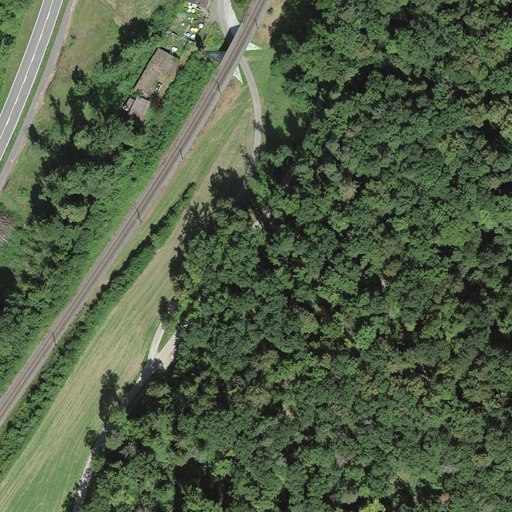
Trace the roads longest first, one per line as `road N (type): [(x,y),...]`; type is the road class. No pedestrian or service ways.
road 1 (track): [(392,511),(290,422),(289,373),(314,327),(342,302),(420,260),(463,222),(453,128),(458,103),(511,56)]
road 2 (track): [(136,378),(211,302),(297,153),(328,81),(340,0)]
road 3 (track): [(136,378),(187,286),(261,118),(251,77),(221,19),(221,0)]
road 4 (primary): [(54,0),(0,140)]
road 5 (track): [(78,511),(101,439),(136,378)]
